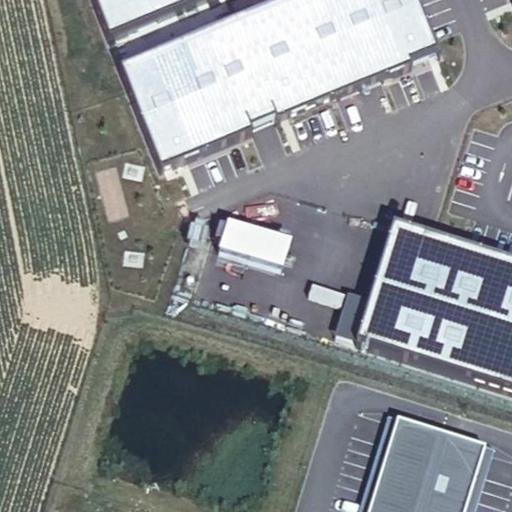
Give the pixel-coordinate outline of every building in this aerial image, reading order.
[(208,0),(93,0),(111,41),(208,0)] [(435,57),(411,0),(300,0),(251,20),(122,74),(162,170),(435,57)] [(511,268),(476,257),(390,231),(356,341),(511,389),(511,268)] [(369,511),(397,423),(388,420),(387,425),(359,511),(369,511)] [(466,511),(486,451),(397,423),(369,511),(466,511)] [(476,511),(493,459),(494,453),(486,451),(466,511),(476,511)]
